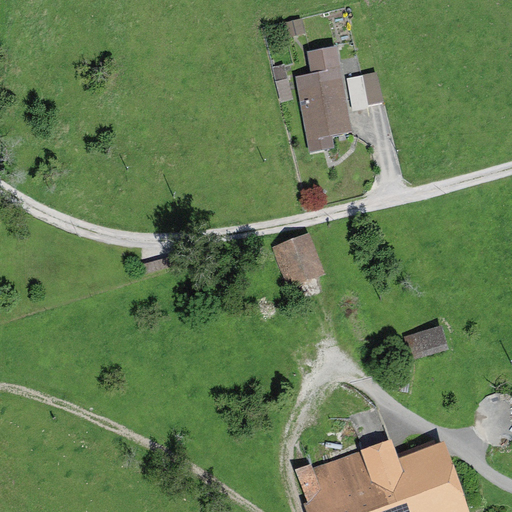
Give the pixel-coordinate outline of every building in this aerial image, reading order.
[(300,78),(310,134),(347,127),(334,53),(311,57),(314,76),(300,78)] [(347,79),(352,109),(381,104),(376,74),(347,79)] [(317,272),(305,238),(279,248),(291,281),(317,272)] [(445,350),(439,330),(409,338),(414,358),(445,350)] [(297,472),(311,511),(456,511),(457,511),(434,445),(393,459),(389,447),(366,455),(365,453),(311,472),(310,467),(297,472)]
